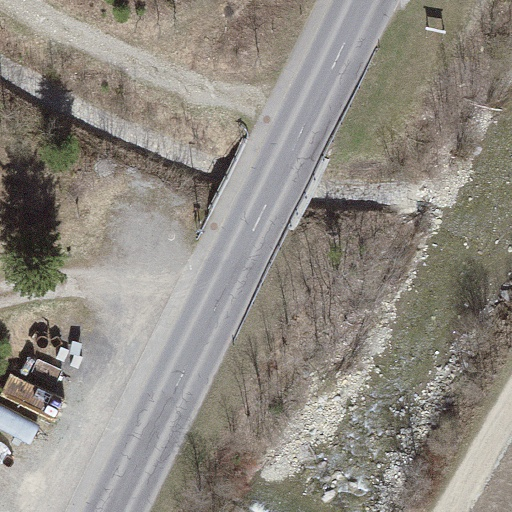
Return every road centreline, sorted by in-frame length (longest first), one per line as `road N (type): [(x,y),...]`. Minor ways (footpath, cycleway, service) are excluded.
road 1 (secondary): [(361,0),(115,511)]
road 2 (track): [(307,113),(135,61),(15,0)]
road 3 (track): [(0,311),(93,299),(159,309),(203,331)]
road 4 (track): [(511,403),(456,511)]
